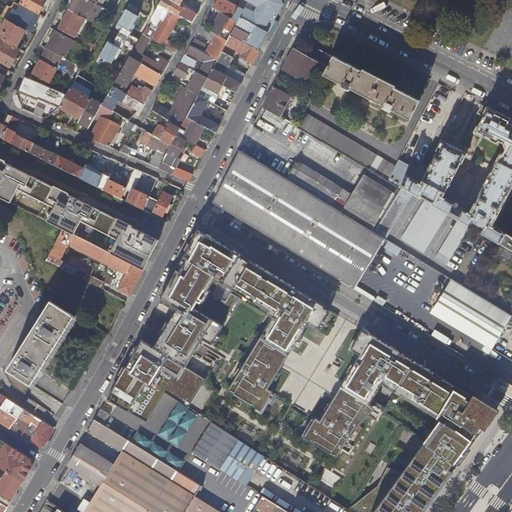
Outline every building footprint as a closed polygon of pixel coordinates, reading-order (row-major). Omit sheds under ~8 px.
[(39,14),(46,0),(22,0),(21,3),(39,14)] [(75,0),(70,9),(80,15),(83,8),(89,11),(94,2),(90,0),(75,0)] [(182,0),(162,0),(160,5),(165,7),(170,10),(171,8),(174,10),(173,12),(180,16),(193,23),(198,14),(180,4),(182,0)] [(217,0),(213,7),(216,9),(222,12),(228,1),(225,0),(217,0)] [(261,27),(269,32),(284,4),(282,0),(247,0),(250,1),(245,10),(239,7),(233,19),(239,22),(239,21),(241,17),(244,18),(261,27)] [(222,12),(233,19),(239,7),(228,1),(222,12)] [(16,4),(7,19),(14,23),(15,22),(30,30),(38,16),(23,8),(22,8),(16,4)] [(165,7),(160,5),(157,11),(152,19),(161,25),(157,32),(148,27),(144,34),(151,38),(163,45),(180,16),(173,12),(170,10),(165,7)] [(76,37),(87,19),(80,15),(70,9),(60,28),(71,34),(76,37)] [(137,16),(128,11),(118,27),(122,29),(116,40),(111,38),(100,56),(112,63),(121,49),(123,49),(125,46),(130,48),(136,38),(130,35),(132,31),(130,30),(137,16)] [(221,14),(212,31),(221,36),(227,25),(232,28),(235,22),(221,14)] [(6,19),(0,30),(0,38),(0,39),(17,48),(26,30),(6,19)] [(232,35),(259,50),(269,32),(261,27),(256,35),(240,26),(240,24),(238,23),(232,35)] [(204,52),(218,60),(218,59),(223,51),(227,44),(228,41),(221,36),(212,31),(202,26),(199,31),(215,40),(211,47),(209,51),(206,50),(204,52)] [(58,31),(69,38),(71,34),(60,28),(58,31)] [(48,49),(65,58),(75,41),(69,38),(58,31),(48,49)] [(142,63),(163,74),(169,62),(162,58),(161,59),(159,58),(157,61),(142,53),(151,38),(144,34),(131,57),(140,62),(142,63)] [(249,61),(253,63),(259,50),(232,35),(228,41),(227,44),(243,53),(242,57),(249,61)] [(195,38),(191,45),(204,52),(206,50),(209,51),(211,47),(195,38)] [(0,61),(10,67),(20,50),(17,48),(0,39),(0,41),(1,42),(0,44),(0,61)] [(83,45),(92,50),(95,45),(86,40),(83,45)] [(167,47),(176,52),(179,46),(172,42),(169,40),(166,46),(167,47)] [(206,62),(200,73),(206,76),(208,78),(209,77),(210,75),(215,66),(218,60),(204,52),(191,45),(187,52),(206,62)] [(173,57),(176,52),(167,47),(165,52),(173,57)] [(321,63),(294,48),(283,70),(311,85),(321,63)] [(57,69),(61,71),(67,60),(65,58),(48,49),(42,60),(57,69)] [(227,64),(230,66),(234,57),(223,51),(218,59),(227,64)] [(186,54),(181,63),(194,70),(199,62),(199,61),(186,54)] [(334,56),(333,57),(324,75),(343,85),(342,87),(350,91),(351,89),(384,105),(383,108),(392,112),(393,110),(411,120),(421,100),(334,56)] [(123,70),(114,86),(123,92),(140,62),(131,57),(123,70)] [(224,86),(237,93),(242,83),(246,75),(230,66),(227,64),(218,59),(218,60),(215,66),(210,75),(209,77),(224,86)] [(49,83),(57,69),(42,60),(34,74),(49,83)] [(66,63),(80,71),(82,68),(77,65),(68,60),(66,63)] [(156,85),(163,74),(142,63),(136,74),(156,85)] [(194,70),(181,63),(175,73),(184,78),(187,74),(190,76),(194,70)] [(0,74),(5,77),(8,71),(0,67),(0,74)] [(188,89),(199,95),(204,86),(208,78),(206,76),(200,73),(198,72),(188,89)] [(25,76),(19,91),(60,107),(67,95),(56,90),(25,76)] [(67,95),(76,79),(72,77),(66,88),(59,84),(56,90),(67,95)] [(208,78),(204,86),(219,95),(224,86),(209,77),(208,78)] [(86,84),(76,79),(67,95),(60,107),(81,118),(92,99),(81,93),(86,84)] [(129,95),(145,104),(153,91),(146,87),(143,91),(132,85),(129,91),(127,90),(125,93),(128,95),(129,95)] [(103,105),(112,111),(119,99),(139,111),(145,104),(129,95),(128,95),(125,93),(123,92),(114,86),(103,104),(103,105)] [(204,86),(199,95),(209,100),(214,103),(219,95),(204,86)] [(172,122),(181,128),(187,117),(199,95),(188,89),(184,87),(171,114),(168,113),(169,111),(158,104),(154,111),(172,122)] [(264,106),(281,117),(292,97),(274,87),(264,106)] [(205,127),(216,133),(220,125),(201,115),(209,100),(199,95),(187,117),(205,127)] [(79,121),(90,127),(95,119),(97,115),(99,111),(103,105),(103,104),(92,98),(92,99),(81,118),(79,121)] [(110,120),(114,112),(112,111),(103,105),(99,111),(97,115),(110,120)] [(396,169),(389,181),(399,187),(400,187),(401,186),(412,192),(420,197),(423,192),(436,200),(433,204),(439,208),(447,212),(458,219),(470,225),(472,221),(485,228),(483,233),(501,244),(506,234),(493,226),(511,188),(511,120),(482,105),(478,114),(485,117),(477,132),(498,142),(499,142),(500,141),(504,144),(506,149),(504,154),(503,153),(500,154),(470,212),(444,197),(462,163),(463,163),(468,153),(442,140),(437,150),(438,151),(422,184),(396,169)] [(396,167),(395,166),(304,112),(297,126),(323,142),(368,168),(388,180),(389,181),(396,169),(396,167)] [(13,117),(6,114),(2,125),(0,123),(0,137),(3,139),(13,117)] [(3,139),(31,153),(35,144),(14,133),(20,120),(13,117),(3,139)] [(181,128),(178,134),(187,140),(196,144),(205,127),(187,117),(181,128)] [(85,136),(109,146),(121,126),(101,118),(92,134),(88,131),(85,136)] [(123,131),(129,135),(136,125),(130,121),(123,131)] [(172,145),(178,134),(181,128),(172,122),(168,130),(160,125),(154,135),(172,145)] [(150,164),(160,168),(172,145),(154,135),(153,135),(146,130),(140,140),(157,151),(150,164)] [(172,145),(160,168),(190,182),(193,175),(176,167),(182,156),(179,155),(182,150),(184,146),(187,140),(178,134),(172,145)] [(67,140),(62,153),(61,154),(68,157),(72,147),(76,144),(67,140)] [(35,144),(31,153),(57,166),(60,157),(61,154),(62,153),(54,149),(53,153),(47,150),(48,146),(44,144),(42,147),(35,144)] [(120,151),(129,155),(132,148),(124,144),(120,151)] [(92,150),(87,162),(94,165),(99,153),(92,150)] [(372,231),(341,212),(338,210),(323,201),(288,179),(240,150),(222,185),(302,234),(362,271),(383,238),(374,232),(373,231),(372,231)] [(60,157),(57,166),(80,178),(84,169),(60,157)] [(111,253),(144,270),(159,241),(0,159),(0,197),(12,203),(19,190),(56,209),(49,222),(64,229),(74,235),(81,221),(118,240),(111,253)] [(323,201),(338,210),(348,194),(297,163),(288,179),(323,201)] [(389,181),(388,180),(368,168),(341,212),(372,231),(399,187),(389,181)] [(84,169),(80,178),(99,187),(103,179),(84,169)] [(150,198),(150,197),(134,189),(142,172),(135,169),(127,187),(132,190),(127,202),(144,211),(150,198)] [(468,173),(458,193),(466,197),(477,178),(468,173)] [(103,179),(99,187),(104,190),(109,180),(103,177),(103,179)] [(109,180),(104,190),(121,199),(126,188),(109,180)] [(222,185),(213,202),(287,248),(296,253),(352,288),(362,271),(302,234),(222,185)] [(401,186),(400,187),(373,231),(374,232),(383,238),(384,238),(412,192),(401,186)] [(132,190),(127,187),(123,199),(127,202),(132,190)] [(144,211),(162,219),(173,197),(164,193),(159,203),(150,198),(144,211)] [(433,204),(425,199),(400,239),(422,252),(447,212),(439,208),(433,204)] [(470,226),(470,225),(458,219),(434,258),(446,265),(470,226)] [(74,235),(64,229),(50,255),(60,260),(67,248),(69,249),(71,246),(127,274),(126,276),(123,275),(121,279),(124,280),(119,290),(130,295),(144,270),(111,253),(74,235)] [(327,308),(199,229),(163,298),(179,309),(154,348),(141,341),(127,368),(126,367),(108,399),(117,405),(147,424),(166,393),(186,406),(202,380),(192,374),(238,300),(268,319),(224,391),(258,412),(271,391),(264,387),(306,320),(316,326),(327,308)] [(511,237),(506,234),(501,244),(511,250),(511,237)] [(60,260),(50,255),(47,261),(48,261),(59,266),(61,261),(60,260)] [(68,264),(73,267),(104,282),(111,286),(114,279),(105,275),(104,275),(101,274),(100,276),(93,272),(95,269),(71,257),(68,264)] [(73,267),(71,272),(101,288),(104,282),(73,267)] [(511,316),(451,280),(432,313),(492,349),(511,316)] [(53,301),(8,370),(31,385),(76,316),(53,301)] [(423,511),(497,411),(361,328),(347,349),(357,355),(318,418),(313,415),(299,437),(331,457),(377,382),(434,417),(363,511),(423,511)] [(504,364),(501,370),(511,375),(511,363),(509,367),(504,364)] [(147,424),(117,405),(104,425),(181,473),(193,453),(212,423),(186,406),(166,393),(147,424)] [(0,407),(0,422),(10,429),(24,409),(17,405),(7,398),(0,407)] [(44,447),(55,429),(24,409),(10,429),(40,448),(44,447)] [(95,420),(103,424),(109,414),(101,409),(95,420)] [(214,511),(193,499),(201,487),(202,487),(182,474),(181,473),(104,425),(103,424),(95,420),(89,430),(123,452),(85,511),(214,511)] [(212,423),(193,453),(195,454),(220,470),(239,440),(237,438),(212,423)] [(220,470),(248,487),(266,457),(239,440),(220,470)] [(0,465),(7,470),(24,481),(33,466),(31,459),(7,443),(4,447),(0,453),(0,465)] [(345,443),(340,458),(347,460),(352,445),(345,443)] [(80,445),(68,465),(100,485),(113,465),(80,445)] [(181,473),(182,474),(195,454),(193,453),(181,473)] [(333,490),(341,476),(325,467),(317,482),(333,490)] [(0,491),(13,499),(24,481),(7,470),(1,480),(0,479),(0,491)] [(0,511),(5,511),(13,499),(0,491),(0,511)] [(288,511),(263,496),(257,507),(265,511),(288,511)] [(83,497),(78,507),(84,510),(89,499),(83,497)]
